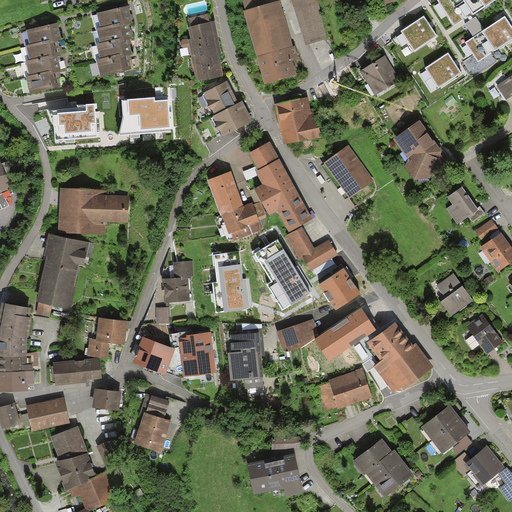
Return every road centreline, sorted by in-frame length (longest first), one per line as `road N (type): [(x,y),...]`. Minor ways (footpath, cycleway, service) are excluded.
road 1 (residential): [(269,121),(310,194),(452,376)]
road 2 (residential): [(269,121),(188,182),(120,380)]
road 3 (residential): [(260,104),(336,67),(416,0)]
road 4 (residential): [(315,439),(413,402),(452,376)]
road 5 (residential): [(120,380),(244,416)]
road 6 (residential): [(120,380),(0,398)]
